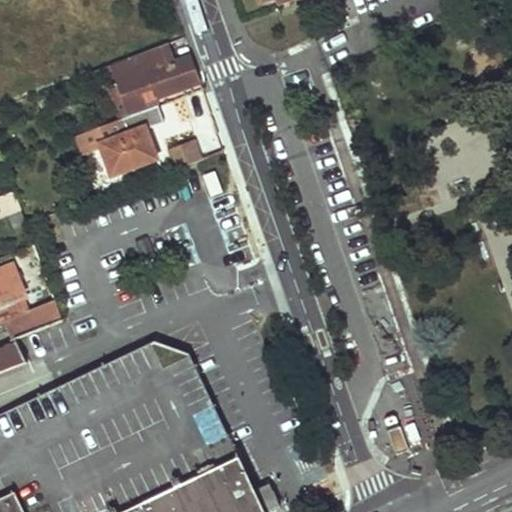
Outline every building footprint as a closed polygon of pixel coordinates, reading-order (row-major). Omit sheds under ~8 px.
[(193,64),(190,57),(173,64),(166,45),(130,58),(133,65),(136,75),(117,84),(130,116),(158,106),(155,100),(200,83),(193,64)] [(130,58),(88,75),(91,81),(133,65),(130,58)] [(117,84),(105,88),(118,121),(130,116),(117,84)] [(84,157),(99,151),(110,177),(155,159),(143,126),(123,134),(118,121),(75,137),(84,157)] [(173,172),(203,160),(196,141),(166,152),(173,172)] [(211,196),(224,192),(216,171),(203,176),(211,196)] [(22,211),(15,189),(2,195),(4,200),(0,201),(0,207),(4,218),(22,211)] [(15,263),(0,269),(0,306),(28,296),(15,263)] [(56,301),(6,321),(15,342),(64,322),(56,301)] [(0,511),(272,511),(273,511),(279,509),(268,486),(254,493),(237,457),(189,356),(154,343),(56,389),(0,415),(0,511)] [(17,347),(15,343),(1,349),(2,352),(17,347)] [(0,374),(23,366),(17,347),(2,352),(0,352),(0,374)]
